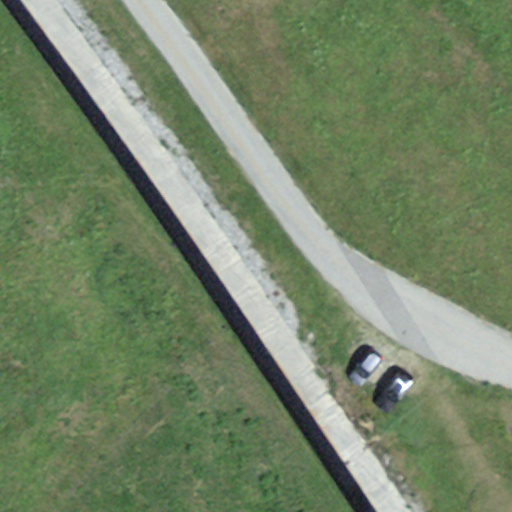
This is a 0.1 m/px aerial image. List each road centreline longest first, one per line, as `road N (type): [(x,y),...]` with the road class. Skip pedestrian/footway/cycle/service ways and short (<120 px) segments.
road 1 (residential): [(375,511),(191,219),(35,0)]
road 2 (primary): [(172,0),(501,511)]
road 3 (residential): [(511,367),(366,287),(317,243),(142,0)]
